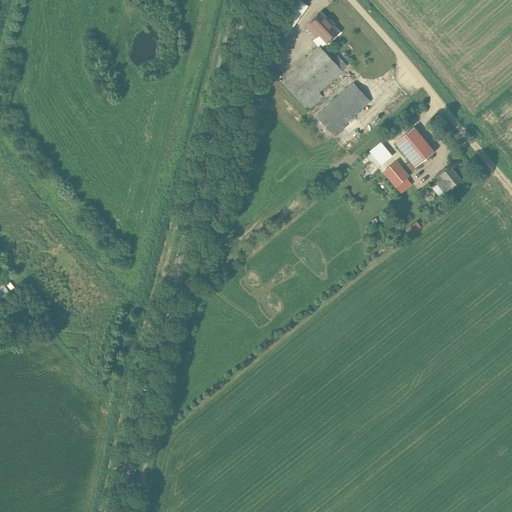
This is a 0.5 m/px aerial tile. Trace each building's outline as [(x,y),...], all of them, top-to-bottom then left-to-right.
[(338,33),(319,13),(306,25),(317,37),(319,34),(327,43),(338,33)] [(328,57),(318,47),(281,83),(288,90),(307,111),(322,97),(318,92),(339,73),(346,66),(333,52),(328,57)] [(370,101),(353,83),(316,117),(333,135),(370,101)] [(433,152),(413,127),(395,143),(409,161),(406,164),(410,169),(414,166),(415,167),(433,152)] [(368,152),(381,165),(392,156),(380,142),(368,152)] [(396,162),(383,172),(396,187),(398,189),(401,194),(412,185),(407,178),(408,177),(396,162)] [(437,184),(444,193),(460,179),(450,166),(446,169),(444,168),(437,174),(434,176),(439,183),(437,184)] [(2,284),(0,285),(0,300),(9,294),(2,284)]
